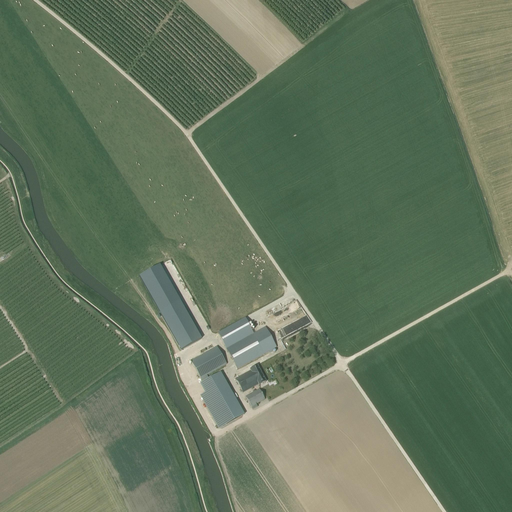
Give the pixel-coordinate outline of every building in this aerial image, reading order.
[(220,338),(237,369),(276,348),(265,327),(253,334),(247,323),(220,338)] [(227,365),(217,347),(190,362),(200,379),(201,379),(206,376),(227,365)] [(257,366),(250,370),(250,371),(235,379),(243,393),(258,385),(259,386),(266,382),(257,366)] [(208,380),(206,376),(201,379),(203,383),(200,385),(205,394),(200,397),(219,429),(244,415),(221,373),(208,380)] [(265,400),(259,390),(245,397),(252,410),(257,407),(256,404),(265,400)]
